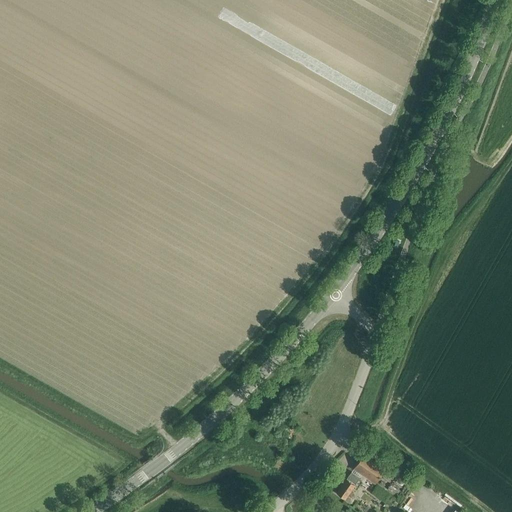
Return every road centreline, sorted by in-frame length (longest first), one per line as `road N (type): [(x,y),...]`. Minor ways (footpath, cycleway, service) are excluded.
road 1 (secondary): [(331,296),(432,143),(495,0)]
road 2 (secondary): [(90,511),(187,444),(262,376),(331,296)]
road 3 (unclassified): [(276,511),(346,428),(370,349),(360,321),(331,296)]
road 4 (unknown): [(346,428),(415,479),(423,511)]
